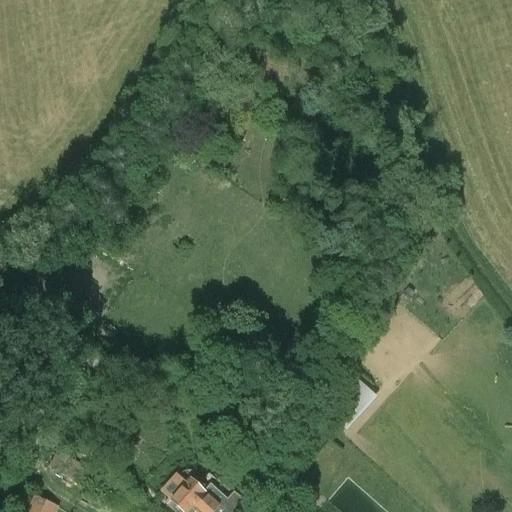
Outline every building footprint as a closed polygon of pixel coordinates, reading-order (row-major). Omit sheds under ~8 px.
[(27,393),(18,408),(29,414),(38,399),(27,393)] [(96,411),(82,439),(91,444),(106,416),(96,411)] [(48,470),(126,511),(159,511),(161,508),(58,453),(48,470)] [(189,481),(171,501),(166,506),(172,511),(251,511),(253,510),(234,493),(227,501),(210,485),(203,493),(189,481)] [(57,511),(59,508),(33,496),(25,511),(57,511)]
